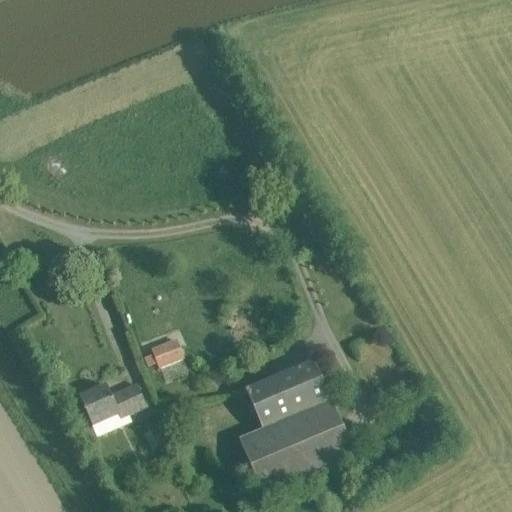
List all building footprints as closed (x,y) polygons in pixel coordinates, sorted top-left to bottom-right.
[(153,354),(160,374),(185,364),(177,344),(153,354)] [(312,364),(245,393),(262,433),(329,403),(312,364)] [(120,424),(147,413),(137,390),(111,402),(107,391),(79,403),(92,432),(118,420),(120,424)] [(354,459),(329,403),(262,433),(238,443),(262,499),(354,459)] [(153,432),(143,436),(151,453),(161,448),(153,432)]
